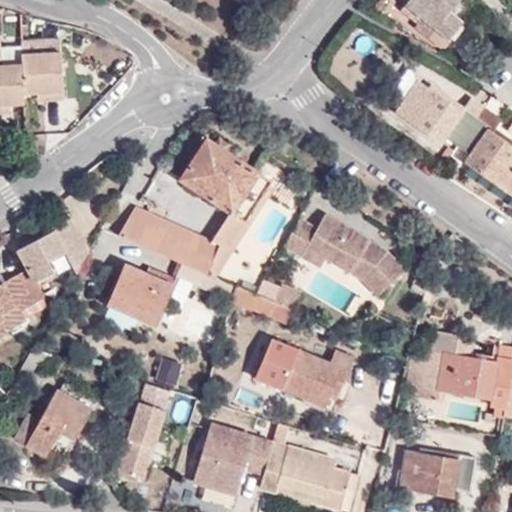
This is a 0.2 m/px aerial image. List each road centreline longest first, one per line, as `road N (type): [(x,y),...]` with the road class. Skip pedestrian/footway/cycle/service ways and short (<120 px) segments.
road 1 (unclassified): [(269,70),(511,240)]
road 2 (tertiary): [(149,100),(0,198)]
road 3 (residential): [(161,82),(151,52),(125,31),(30,0)]
